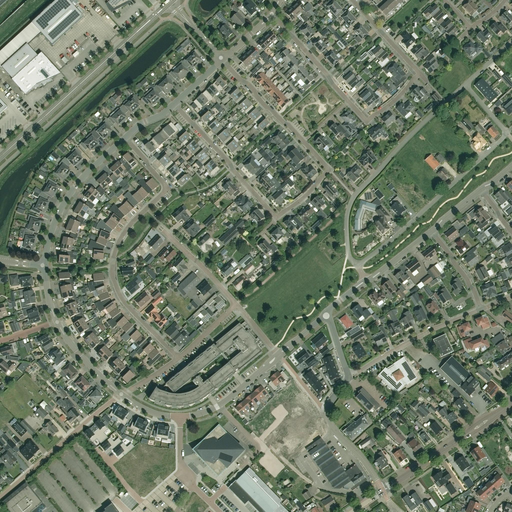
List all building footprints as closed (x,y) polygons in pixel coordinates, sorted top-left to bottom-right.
[(50,7),(10,43),(0,52),(0,67),(25,95),(30,90),(43,85),(44,86),(47,83),(59,72),(51,63),(42,53),(38,56),(27,44),(40,32),(51,44),(82,16),(67,0),(54,0),(49,5),(50,7)] [(107,3),(114,10),(129,2),(128,0),(106,0),(108,2),(107,3)] [(251,16),(256,12),(252,7),(254,5),(249,0),(248,0),(244,4),(247,7),(245,9),(251,16)] [(394,0),(389,0),(388,2),(394,8),(396,6),(398,8),(400,6),(394,0)] [(306,5),(304,7),(299,1),(294,6),(301,13),(303,11),(306,14),(308,12),(310,13),(312,11),(310,10),(306,5)] [(330,13),(338,5),(335,2),(334,1),(329,6),(326,2),(322,6),(327,12),(327,11),(329,14),(330,13)] [(467,12),(474,5),(470,1),(463,7),(467,12)] [(484,3),(490,10),(493,7),(486,1),(484,3)] [(394,8),(388,2),(384,5),(392,14),(393,12),(392,11),(394,8)] [(231,8),(237,13),(240,11),(234,5),(231,8)] [(341,8),(338,5),(330,13),(332,16),(331,17),(332,18),(331,19),(334,22),(337,19),(339,16),(340,16),(342,15),(339,12),(342,10),(341,9),(341,8)] [(392,14),(384,5),(379,9),(385,16),(388,14),(390,16),(392,14)] [(474,5),(467,12),(471,16),(476,12),(478,14),(482,11),(480,8),(478,9),(474,5)] [(294,6),(290,10),(296,17),(301,13),(294,6)] [(432,18),(440,11),(438,9),(438,8),(437,6),(435,7),(435,6),(432,9),(430,7),(423,13),(427,17),(429,15),(432,18)] [(296,17),(290,10),(285,14),(292,21),(296,17)] [(440,11),(432,18),(435,21),(433,22),(433,24),(436,28),(444,21),(441,19),(444,16),(440,11)] [(113,17),(111,18),(106,12),(104,14),(114,27),(118,24),(113,17)] [(509,25),(511,21),(511,16),(510,15),(510,16),(506,12),(500,17),(504,21),(505,21),(509,25)] [(342,19),(340,16),(339,16),(337,19),(341,23),(343,20),(346,23),(353,16),(350,13),(349,14),(348,13),(342,19)] [(231,20),(239,28),(245,22),(238,14),(231,20)] [(224,36),(225,36),(227,38),(233,33),(228,28),(231,26),(222,15),(219,18),(223,23),(217,28),(222,33),(222,34),(222,35),(223,36),(224,36)] [(353,16),(346,23),(349,27),(347,29),(349,32),(354,28),(352,26),(356,21),(355,20),(356,20),(353,16)] [(303,25),(305,27),(301,31),(302,32),(301,33),(304,36),(311,30),(309,27),(312,25),(308,21),(306,23),(303,25)] [(446,33),(453,26),(449,21),(446,24),(444,22),(436,28),(440,32),(443,29),(446,32),(446,33)] [(502,24),(499,26),(495,23),(490,28),(497,35),(501,31),(503,34),(507,30),(502,24)] [(354,28),(349,32),(353,36),(355,34),(358,36),(365,30),(362,26),(361,27),(360,26),(355,30),(354,28)] [(453,26),(446,33),(450,38),(447,41),(449,43),(455,38),(453,36),(457,32),(453,27),(453,26)] [(311,30),(304,36),(307,40),(308,39),(309,40),(314,36),(316,38),(320,34),(318,32),(315,34),(311,30)] [(368,33),(365,30),(358,36),(362,41),(359,43),(361,45),(366,41),(364,39),(368,35),(367,34),(368,33)] [(483,34),(481,32),(476,36),(483,44),(488,39),(492,35),(487,30),(483,34)] [(270,32),(266,36),(272,43),(277,39),(270,32)] [(410,36),(406,32),(401,36),(405,40),(402,43),(407,48),(415,41),(410,36)] [(320,34),(316,38),(318,40),(313,45),(314,46),(313,46),(316,50),(324,43),(320,39),(322,37),(320,34)] [(272,43),(266,36),(261,40),(268,47),(272,43)] [(268,47),(261,40),(257,44),(264,51),(268,47)] [(464,47),(464,50),(470,56),(470,55),(473,58),(476,54),(477,55),(483,49),(477,43),(475,46),(474,46),(470,42),(464,47)] [(324,43),(316,50),(319,53),(320,52),(321,54),(326,49),(328,52),(332,47),(328,43),(326,46),(324,43)] [(426,50),(424,51),(419,46),(412,52),(412,53),(416,57),(418,55),(420,57),(420,58),(422,60),(427,56),(430,54),(426,50)] [(332,47),(328,52),(330,54),(325,58),(326,59),(325,60),(328,63),(336,56),(333,54),(336,51),(332,47)] [(377,58),(384,52),(383,52),(379,47),(375,51),(372,48),(367,53),(371,58),(374,55),(376,59),(377,58)] [(253,48),(248,52),(255,59),(259,55),(253,48)] [(191,57),(198,65),(200,63),(200,62),(201,61),(199,58),(201,56),(195,49),(191,53),(191,57)] [(278,53),(276,56),(274,57),(276,59),(278,61),(281,58),(283,61),(291,53),(290,51),(289,52),(286,50),(283,53),(281,51),(278,53)] [(484,50),(483,52),(485,55),(489,59),(491,57),(484,50)] [(255,59),(248,52),(244,56),(250,63),(255,59)] [(388,57),(384,52),(377,58),(380,61),(378,63),(382,68),(387,63),(384,60),(388,57)] [(291,53),(283,61),(285,63),(282,66),(284,68),(287,65),(294,58),(292,56),(293,55),(291,53)] [(266,58),(262,54),(260,56),(266,63),(268,62),(266,59),(266,58)] [(424,67),(430,74),(438,66),(435,62),(436,60),(432,55),(427,60),(429,63),(424,67)] [(250,63),(244,56),(239,60),(242,63),(239,66),(244,71),(247,69),(246,67),(250,63)] [(336,56),(328,63),(331,66),(332,66),(333,67),(338,63),(340,65),(344,61),(341,57),(338,59),(336,56)] [(186,58),(182,62),(188,68),(190,66),(193,69),(194,67),(196,67),(198,65),(191,57),(188,60),(186,58)] [(291,69),(299,62),(298,60),(297,61),(294,58),(287,65),(284,68),(286,70),(289,67),(291,69)] [(182,66),(177,69),(185,77),(187,76),(187,74),(188,73),(186,70),(188,68),(182,62),(182,61),(179,63),(182,66)] [(291,69),(284,76),(285,78),(293,71),(295,73),(303,66),(299,62),(291,69)] [(393,76),(401,69),(399,67),(399,68),(395,64),(390,69),(387,66),(383,70),(387,75),(389,72),(393,76)] [(305,68),(303,66),(295,73),(297,76),(294,79),(295,81),(300,76),(303,74),(306,71),(304,68),(305,68)] [(345,71),(346,73),(348,75),(343,80),(348,85),(355,78),(351,73),(354,71),(350,66),(345,71)] [(261,68),(260,70),(256,74),(258,76),(255,79),(257,81),(259,83),(270,74),(273,71),(274,70),(272,67),(268,71),(269,71),(266,74),(265,75),(263,73),(264,71),(262,69),(261,68)] [(185,77),(177,69),(175,72),(173,70),(169,74),(175,80),(177,78),(180,81),(181,79),(183,79),(185,77)] [(401,69),(393,76),(396,80),(394,82),(395,84),(394,85),(396,88),(403,82),(400,79),(405,75),(402,71),(401,69)] [(303,82),(311,74),(309,73),(308,74),(306,71),(303,74),(300,76),(295,81),(297,83),(300,80),(303,82)] [(270,74),(259,83),(261,86),(261,85),(263,87),(270,81),(267,78),(269,77),(271,75),(270,74)] [(311,74),(303,82),(305,84),(302,87),(305,91),(310,87),(309,85),(314,80),(312,77),(312,76),(311,74)] [(167,79),(163,83),(170,91),(172,89),(172,87),(173,86),(171,83),(173,81),(168,75),(165,77),(167,79)] [(215,82),(213,84),(220,91),(222,90),(223,89),(224,90),(227,87),(226,86),(220,78),(215,82)] [(270,81),(263,87),(267,92),(266,92),(274,85),(277,82),(280,80),(279,78),(276,80),(273,82),(274,83),(273,84),(270,81)] [(359,83),(355,78),(348,85),(352,89),(356,86),(358,89),(365,83),(362,80),(359,83)] [(482,79),(475,86),(483,94),(490,88),(482,79)] [(159,83),(154,87),(160,93),(162,91),(165,94),(166,93),(168,93),(170,91),(163,83),(160,85),(159,83)] [(216,96),(220,91),(213,84),(209,88),(216,96)] [(277,88),(274,85),(266,92),(270,96),(281,86),(280,85),(277,86),(278,87),(277,88)] [(281,86),(270,96),(271,96),(274,100),(282,94),(279,91),(280,90),(281,90),(283,88),(281,86)] [(362,91),(365,93),(360,98),(364,102),(371,96),(369,93),(371,91),(367,86),(362,91)] [(151,89),(147,93),(157,103),(159,101),(159,99),(160,98),(158,95),(160,93),(154,87),(152,89),(151,89)] [(216,96),(209,88),(203,93),(210,101),(216,96)] [(236,88),(228,95),(233,99),(240,92),(236,88)] [(418,88),(412,93),(415,97),(414,98),(414,99),(414,100),(414,101),(415,102),(416,102),(417,102),(418,101),(419,101),(424,97),(426,99),(430,96),(425,91),(422,93),(418,88)] [(490,88),(483,94),(485,97),(487,100),(490,103),(497,96),(490,88)] [(290,93),(278,104),(280,107),(280,106),(282,109),(285,106),(287,108),(292,103),(290,101),(289,102),(287,99),(288,98),(288,99),(291,96),(295,92),(293,90),(290,93)] [(245,98),(240,92),(233,99),(238,105),(245,98)] [(284,96),(282,94),(274,100),(276,102),(278,104),(290,93),(289,92),(287,93),(285,95),(284,96)] [(144,97),(141,99),(147,105),(149,103),(152,106),(153,105),(155,105),(157,103),(147,93),(144,96),(144,97)] [(210,101),(203,93),(199,97),(206,105),(210,101)] [(374,93),(371,96),(364,102),(368,107),(373,103),(376,105),(381,101),(377,96),(374,93)] [(129,103),(136,111),(139,109),(139,107),(140,106),(137,103),(140,101),(134,95),(130,99),(132,100),(129,103)] [(437,104),(439,102),(433,95),(431,98),(437,104)] [(206,105),(199,97),(193,102),(200,110),(206,105)] [(249,102),(245,98),(238,105),(242,109),(249,102)] [(501,106),(503,108),(508,115),(511,111),(511,99),(506,105),(504,104),(501,106)] [(123,104),(123,105),(121,107),(126,113),(129,111),(131,114),(133,113),(134,113),(136,111),(129,103),(127,100),(123,104)] [(249,102),(242,109),(247,115),(254,108),(249,102)] [(402,104),(396,109),(404,117),(410,112),(409,111),(413,107),(409,102),(404,106),(402,104)] [(120,111),(116,115),(123,123),(125,121),(126,119),(127,118),(124,115),(126,113),(121,107),(119,109),(120,111)] [(258,112),(254,108),(247,115),(251,119),(258,112)] [(116,115),(114,112),(110,116),(110,117),(108,119),(113,125),(116,123),(118,126),(119,125),(121,125),(123,123),(116,115)] [(209,113),(201,120),(207,126),(215,119),(212,117),(214,115),(210,112),(209,113)] [(263,118),(258,112),(251,119),(256,125),(263,118)] [(356,131),(354,129),(350,125),(355,121),(347,112),(342,118),(347,123),(344,126),(352,135),(356,131)] [(395,119),(390,113),(382,120),(387,126),(395,119)] [(269,124),(263,118),(256,125),(258,127),(257,129),(260,132),(269,124)] [(404,123),(399,118),(396,121),(401,126),(404,123)] [(474,127),(466,118),(461,123),(469,132),(474,127)] [(219,123),(215,119),(207,126),(211,130),(219,123)] [(101,128),(108,136),(111,134),(111,133),(112,132),(109,129),(112,127),(105,120),(103,122),(105,124),(101,128)] [(171,122),(165,128),(172,135),(173,136),(178,131),(175,126),(171,122)] [(224,129),(219,123),(211,130),(216,136),(224,129)] [(484,129),(487,132),(493,139),(498,134),(493,128),(494,127),(491,123),(484,129)] [(474,128),(481,135),(485,131),(479,124),(474,128)] [(334,125),(329,129),(336,137),(339,134),(341,137),(344,135),(346,133),(342,128),(340,131),(334,125)] [(388,136),(385,132),(379,125),(376,128),(375,130),(373,128),(368,133),(371,136),(370,137),(374,141),(378,137),(379,138),(381,136),(385,139),(388,136)] [(108,136),(101,128),(98,131),(96,128),(92,132),(98,139),(101,137),(103,139),(105,138),(106,138),(108,136)] [(161,132),(168,139),(172,135),(165,128),(161,132)] [(228,133),(224,129),(216,136),(220,140),(228,133)] [(98,139),(92,132),(88,136),(90,138),(88,140),(95,148),(97,146),(98,145),(99,144),(96,141),(98,139)] [(161,132),(155,137),(162,144),(168,139),(161,132)] [(277,145),(285,138),(283,135),(283,136),(280,132),(272,139),(277,145)] [(185,146),(192,139),(187,133),(179,140),(178,141),(181,145),(182,144),(185,146)] [(233,139),(228,133),(220,140),(225,146),(233,139)] [(478,147),(479,146),(481,148),(486,143),(477,133),(476,135),(477,136),(473,139),(476,142),(472,145),(476,149),(478,147)] [(162,144),(155,137),(151,141),(158,148),(162,144)] [(262,149),(264,147),(272,140),(269,137),(262,144),(260,146),(262,149)] [(329,148),(334,144),(327,137),(325,139),(325,138),(323,138),(321,137),(315,142),(317,144),(317,145),(321,149),(321,148),(323,150),(327,146),(329,148)] [(287,140),(285,138),(277,145),(282,150),(290,144),(287,140)] [(192,139),(185,146),(189,151),(196,144),(192,139)] [(237,143),(233,139),(225,146),(229,150),(237,143)] [(95,148),(88,140),(86,142),(84,141),(80,145),(85,151),(88,149),(90,152),(91,150),(93,150),(95,148)] [(145,147),(153,155),(156,152),(155,151),(158,148),(151,141),(145,147)] [(242,149),(237,143),(229,150),(235,156),(242,149)] [(189,151),(194,156),(201,149),(196,144),(189,151)] [(72,156),(79,164),(81,162),(81,160),(83,159),(80,156),(82,154),(76,147),(71,151),(74,154),(72,156)] [(198,161),(205,154),(201,149),(194,156),(198,161)] [(292,161),(299,154),(295,149),(290,154),(287,152),(283,156),(287,161),(290,159),(292,161)] [(278,159),(284,153),(281,150),(275,156),(276,157),(278,159)] [(363,157),(358,161),(364,167),(368,163),(370,165),(376,159),(371,154),(372,154),(372,153),(370,152),(369,151),(369,152),(368,151),(363,157)] [(137,164),(134,161),(130,157),(131,156),(128,152),(124,156),(124,157),(123,158),(127,163),(125,165),(130,170),(137,164)] [(169,158),(165,153),(157,160),(161,165),(169,158)] [(211,159),(205,154),(198,161),(203,166),(211,159)] [(299,154),(292,161),(294,163),(292,166),(296,171),(301,167),(299,164),(304,159),(299,154)] [(436,158),(441,164),(445,160),(440,154),(439,154),(435,157),(436,158)] [(249,162),(244,166),(248,171),(256,165),(258,162),(256,159),(252,155),(247,159),(249,162)] [(425,161),(434,171),(440,165),(431,155),(425,161)] [(79,164),(72,156),(67,160),(65,158),(63,160),(69,166),(71,164),(74,167),(75,166),(77,166),(79,164)] [(161,165),(166,171),(174,164),(169,158),(161,165)] [(207,170),(215,164),(211,159),(203,166),(207,171),(207,170)] [(69,166),(63,160),(58,165),(61,167),(59,170),(68,176),(70,174),(70,172),(71,171),(68,169),(69,166)] [(130,170),(125,165),(123,167),(118,162),(118,163),(117,162),(113,165),(121,173),(123,171),(126,174),(130,170)] [(256,165),(248,171),(253,176),(258,171),(260,174),(265,169),(261,165),(258,162),(256,165)] [(166,171),(171,175),(178,168),(174,164),(166,171)] [(212,176),(220,169),(215,164),(207,170),(207,171),(212,176)] [(121,173),(113,165),(110,168),(111,169),(110,170),(114,175),(112,177),(116,181),(120,178),(119,176),(121,173)] [(309,180),(317,173),(311,167),(308,169),(305,165),(300,170),(303,173),(303,174),(309,180)] [(358,174),(362,171),(357,166),(353,170),(352,170),(347,175),(354,182),(359,178),(357,175),(358,174)] [(183,174),(178,168),(171,175),(176,180),(183,174)] [(444,168),(437,174),(444,182),(451,176),(444,168)] [(68,176),(59,170),(58,172),(56,170),(52,175),(58,180),(60,178),(63,180),(64,179),(66,179),(68,176)] [(263,187),(274,178),(271,180),(267,176),(268,175),(265,172),(259,177),(262,180),(259,183),(263,187)] [(140,173),(136,177),(140,181),(150,193),(152,191),(153,191),(158,186),(155,182),(154,183),(151,180),(147,184),(142,179),(144,178),(140,173)] [(116,181),(112,177),(110,179),(105,174),(104,175),(104,174),(100,177),(108,186),(112,182),(115,185),(117,182),(116,181)] [(185,176),(183,174),(176,180),(181,187),(189,180),(188,180),(190,178),(187,175),(185,176)] [(108,186),(100,177),(97,180),(98,181),(97,182),(101,187),(99,189),(104,194),(108,190),(106,188),(108,186)] [(274,178),(263,187),(268,192),(271,189),(273,192),(279,187),(281,186),(274,178)] [(47,188),(56,194),(57,191),(57,190),(58,188),(55,186),(56,183),(48,179),(46,183),(48,185),(47,188)] [(119,185),(123,188),(129,183),(125,179),(119,185)] [(227,192),(234,185),(230,181),(228,179),(222,184),(224,186),(223,188),(227,192)] [(278,193),(273,198),(278,204),(286,197),(281,191),(282,190),(288,184),(291,188),(294,184),(289,179),(285,182),(279,188),(275,191),(278,193)] [(150,193),(140,181),(137,184),(141,189),(137,193),(144,199),(148,195),(150,193)] [(337,194),(336,193),(337,192),(334,189),(334,190),(329,184),(324,189),(328,194),(328,195),(325,197),(331,203),(334,200),(331,197),(333,195),(334,197),(335,197),(337,196),(337,194)] [(238,190),(234,185),(227,192),(231,197),(233,195),(235,198),(240,193),(238,190)] [(42,192),(40,195),(47,199),(48,196),(52,198),(53,197),(54,196),(56,194),(47,188),(43,193),(42,192)] [(104,194),(99,189),(96,192),(92,188),(91,189),(90,188),(87,191),(96,199),(98,196),(101,199),(105,195),(104,194)] [(382,195),(378,190),(374,193),(378,198),(382,195)] [(511,197),(509,195),(507,197),(501,190),(495,196),(499,201),(502,204),(507,200),(511,206),(511,197)] [(96,199),(87,191),(84,195),(85,196),(84,197),(89,201),(87,203),(93,208),(95,205),(92,203),(96,199)] [(38,204),(48,209),(49,206),(48,204),(49,203),(46,201),(47,199),(40,195),(34,192),(32,196),(38,199),(38,200),(39,201),(38,204)] [(144,199),(137,193),(133,197),(128,192),(126,194),(136,205),(138,203),(139,204),(144,199)] [(136,205),(126,194),(123,197),(128,201),(123,205),(130,212),(134,208),(134,207),(136,205)] [(319,210),(325,204),(318,197),(312,202),(319,210)] [(397,197),(390,203),(394,208),(392,210),(395,213),(398,216),(405,211),(399,204),(402,202),(397,197)] [(244,213),(252,205),(246,199),(244,201),(241,198),(235,203),(238,206),(244,213)] [(377,211),(381,208),(382,207),(379,206),(376,205),(371,204),(361,200),(358,208),(355,218),(354,231),(359,231),(360,220),(364,207),(374,210),(377,211)] [(78,203),(76,207),(86,213),(88,208),(92,210),(93,208),(87,203),(85,206),(80,203),(79,204),(78,203)] [(48,209),(38,204),(36,207),(33,205),(31,211),(39,215),(41,212),(44,213),(45,212),(46,211),(48,209)] [(112,207),(111,208),(122,218),(125,216),(125,217),(130,212),(123,205),(119,209),(115,205),(112,207)] [(86,213),(76,207),(74,211),(75,212),(74,213),(79,216),(78,219),(83,222),(85,219),(83,218),(86,213)] [(310,221),(307,218),(313,213),(308,207),(305,210),(304,209),(298,215),(304,221),(306,224),(310,221)] [(122,218),(111,208),(109,211),(113,215),(110,220),(117,226),(121,221),(121,220),(122,218)] [(181,208),(172,216),(178,222),(181,219),(183,219),(185,222),(189,218),(186,214),(187,214),(181,208)] [(381,208),(376,212),(380,216),(379,220),(378,219),(376,220),(376,221),(375,222),(375,223),(375,224),(376,225),(375,225),(382,234),(389,229),(386,225),(386,219),(389,217),(381,208)] [(477,219),(486,213),(482,208),(476,212),(474,209),(468,214),(472,219),(475,217),(477,219)] [(258,223),(264,218),(260,213),(260,212),(257,210),(249,217),(253,220),(254,220),(255,220),(258,223)] [(324,222),(327,219),(326,217),(320,211),(316,214),(320,218),(321,219),(324,222)] [(486,213),(477,219),(480,222),(476,225),(480,230),(486,225),(484,222),(490,218),(486,213)] [(29,225),(40,228),(41,225),(40,224),(40,222),(37,221),(38,218),(29,215),(27,221),(30,222),(29,225)] [(212,216),(203,224),(207,228),(216,220),(215,219),(216,218),(214,215),(212,216)] [(298,230),(303,226),(295,218),(292,220),(290,218),(284,223),(292,231),(296,228),(298,230)] [(69,221),(67,225),(78,229),(79,226),(81,227),(82,225),(83,222),(78,219),(76,222),(71,220),(70,221),(69,221)] [(117,226),(110,220),(106,224),(101,220),(98,225),(111,232),(112,230),(113,231),(117,226)] [(234,226),(238,230),(245,224),(243,222),(241,220),(234,226)] [(195,229),(197,227),(192,221),(183,229),(189,235),(190,234),(192,237),(197,233),(195,229)] [(25,229),(22,228),(20,232),(23,233),(32,235),(33,232),(37,233),(37,232),(39,231),(40,228),(29,225),(28,230),(25,229)] [(78,229),(67,225),(65,229),(67,229),(66,231),(72,233),(71,236),(77,238),(78,235),(75,234),(78,229)] [(111,232),(98,225),(96,229),(101,232),(99,237),(108,241),(110,235),(111,232)] [(234,226),(219,240),(225,246),(240,233),(238,230),(234,226)] [(460,233),(458,234),(453,228),(445,235),(450,242),(459,235),(461,238),(469,231),(466,227),(460,232),(460,233)] [(493,238),(501,232),(500,232),(496,227),(491,231),(489,228),(484,232),(487,237),(490,235),(493,238)] [(277,242),(284,236),(278,229),(271,235),(277,242)] [(505,237),(501,232),(493,238),(496,241),(493,243),(497,247),(502,243),(500,240),(505,237)] [(32,235),(23,233),(22,239),(25,240),(25,242),(35,245),(36,242),(35,240),(35,239),(32,238),(32,235)] [(198,244),(203,250),(205,248),(207,250),(211,247),(209,245),(211,243),(209,240),(211,238),(208,235),(206,237),(198,244)] [(62,239),(61,243),(72,246),(74,240),(76,241),(77,238),(71,236),(70,239),(64,238),(63,239),(62,239)] [(108,241),(99,237),(97,243),(91,240),(89,245),(104,249),(105,247),(108,241)] [(163,242),(157,237),(149,245),(155,251),(163,242)] [(456,249),(461,255),(469,248),(464,243),(460,239),(455,243),(458,246),(458,245),(459,247),(456,249)] [(273,253),(278,249),(273,244),(270,247),(265,241),(259,246),(266,254),(271,250),(273,253)] [(35,245),(25,242),(21,242),(20,246),(20,247),(20,250),(29,252),(29,249),(33,250),(33,248),(35,247),(35,245)] [(297,244),(296,242),(289,248),(293,251),(299,245),(298,245),(297,244)] [(72,246),(61,243),(60,248),(61,248),(61,249),(67,251),(67,254),(73,255),(73,252),(71,251),(72,246)] [(104,249),(89,245),(88,251),(94,252),(94,258),(98,258),(98,259),(103,260),(104,252),(103,252),(104,249)] [(478,245),(474,248),(468,253),(470,256),(465,260),(468,264),(470,267),(478,261),(474,256),(477,253),(475,250),(477,249),(479,247),(478,245)] [(507,257),(511,253),(511,246),(506,250),(505,247),(498,251),(501,256),(504,254),(507,257)] [(422,255),(427,261),(436,254),(431,247),(422,255)] [(176,254),(170,249),(168,251),(167,251),(166,252),(164,250),(158,256),(163,260),(164,259),(168,262),(176,254)] [(73,255),(67,254),(66,257),(60,257),(60,259),(58,259),(58,264),(63,264),(63,263),(69,264),(70,260),(73,261),(74,255),(73,255)] [(149,265),(155,259),(150,255),(144,261),(149,265)] [(252,259),(248,255),(239,264),(243,268),(252,259)] [(185,263),(180,258),(173,266),(178,271),(179,270),(183,274),(188,269),(185,266),(184,267),(183,266),(185,263)] [(128,269),(122,269),(123,276),(134,276),(133,269),(132,265),(135,264),(134,260),(126,263),(128,267),(128,269)] [(233,260),(229,264),(221,271),(227,277),(238,267),(233,260)] [(411,264),(406,267),(409,271),(411,274),(412,274),(413,275),(414,277),(416,275),(418,273),(416,270),(418,268),(421,266),(418,263),(416,260),(411,264)] [(255,268),(250,263),(243,271),(247,275),(255,268)] [(432,268),(427,271),(430,275),(433,279),(435,277),(436,278),(438,276),(441,274),(444,272),(440,268),(437,264),(432,268)] [(484,267),(476,271),(481,281),(489,276),(493,274),(491,270),(487,272),(484,267)] [(401,285),(407,280),(401,272),(394,277),(401,285)] [(66,280),(66,283),(73,282),(72,279),(70,279),(69,273),(63,274),(63,273),(58,273),(58,278),(59,278),(60,280),(66,280)] [(193,273),(178,286),(187,295),(201,282),(193,273)] [(88,288),(103,284),(103,281),(104,281),(103,274),(98,274),(98,275),(93,276),(94,282),(88,283),(88,288)] [(11,285),(21,283),(22,287),(33,286),(32,284),(33,284),(33,282),(32,281),(32,278),(21,279),(21,280),(18,280),(17,276),(10,277),(11,285)] [(242,276),(233,284),(238,290),(245,283),(247,281),(242,276)] [(421,282),(424,286),(432,281),(428,276),(421,282)] [(140,283),(135,278),(127,285),(130,287),(127,290),(132,296),(140,289),(137,286),(140,283)] [(452,286),(455,290),(453,292),(456,296),(463,291),(460,286),(462,284),(458,278),(452,282),(454,284),(452,286)] [(205,281),(196,289),(201,294),(198,296),(203,302),(211,295),(208,292),(212,288),(205,281)] [(382,287),(388,294),(386,295),(389,300),(393,297),(391,294),(396,290),(389,281),(382,287)] [(74,282),(73,282),(66,283),(67,286),(61,288),(61,289),(60,289),(61,294),(72,291),(74,291),(73,285),(74,285),(74,282)] [(492,283),(481,287),(484,294),(488,293),(488,294),(489,298),(496,295),(492,283)] [(104,287),(103,284),(88,288),(90,293),(96,290),(99,296),(107,292),(105,287),(104,287)] [(449,300),(451,298),(445,288),(440,291),(441,294),(438,297),(443,304),(449,300)] [(25,299),(35,297),(35,294),(34,294),(33,291),(27,293),(26,289),(19,291),(20,297),(24,296),(25,299)] [(402,293),(400,290),(396,293),(402,300),(403,299),(405,301),(407,299),(403,293),(402,293)] [(72,291),(61,294),(62,298),(63,298),(64,299),(70,298),(71,301),(77,299),(76,296),(75,293),(73,294),(72,291)] [(161,295),(158,291),(152,297),(155,300),(161,295)] [(107,292),(99,296),(101,301),(95,304),(97,309),(110,301),(109,298),(110,298),(107,292)] [(375,292),(369,297),(375,305),(377,304),(379,306),(383,303),(381,300),(386,297),(382,292),(378,295),(375,292)] [(145,293),(135,301),(141,307),(150,299),(145,293)] [(421,301),(416,293),(411,296),(416,304),(421,301)] [(217,304),(214,307),(218,311),(225,305),(215,294),(206,303),(209,306),(214,301),(217,304)] [(437,301),(432,295),(429,297),(432,302),(427,306),(433,314),(439,310),(437,306),(440,305),(437,300),(437,301)] [(154,306),(162,299),(159,296),(152,303),(154,306)] [(35,297),(25,299),(26,302),(21,303),(22,309),(29,307),(29,305),(36,303),(35,301),(36,301),(35,297)] [(77,299),(71,301),(72,304),(66,307),(66,308),(65,308),(67,312),(77,308),(76,305),(78,304),(77,299)] [(110,301),(97,309),(100,313),(105,309),(109,314),(116,308),(112,303),(112,304),(110,301)] [(359,305),(352,311),(355,315),(360,322),(365,318),(365,319),(371,315),(367,310),(364,312),(359,305)] [(154,319),(158,315),(156,313),(157,312),(152,307),(146,313),(151,318),(152,317),(154,319)] [(201,320),(205,324),(211,317),(202,307),(187,321),(189,323),(192,320),(193,321),(195,318),(196,318),(200,314),(204,317),(201,320)] [(36,316),(39,315),(37,309),(31,311),(30,308),(23,310),(25,317),(29,315),(30,318),(29,318),(32,317),(36,316)] [(79,311),(77,308),(67,312),(69,317),(70,316),(70,317),(76,315),(78,318),(83,315),(85,315),(83,312),(82,309),(79,311)] [(116,308),(109,314),(112,319),(107,322),(110,327),(121,316),(119,314),(120,313),(116,308)] [(426,318),(422,309),(414,313),(419,322),(426,318)] [(398,320),(392,310),(388,313),(393,323),(398,320)] [(403,314),(405,318),(401,320),(406,328),(404,329),(404,330),(412,325),(410,321),(413,320),(409,311),(403,314)] [(511,322),(511,315),(506,311),(502,315),(511,324),(511,322)] [(32,317),(29,318),(30,321),(26,323),(27,325),(31,324),(37,322),(37,323),(39,322),(40,321),(40,320),(41,319),(40,317),(39,317),(38,315),(39,315),(36,316),(32,317)] [(83,315),(78,318),(79,321),(74,324),(75,325),(74,326),(76,330),(86,324),(84,321),(86,320),(85,318),(83,315)] [(160,328),(164,324),(167,322),(162,316),(161,317),(158,315),(154,319),(156,322),(155,323),(160,328)] [(346,315),(340,320),(347,329),(353,324),(346,315)] [(121,316),(110,327),(113,329),(117,325),(122,329),(128,322),(124,318),(123,318),(121,316)] [(482,317),(475,320),(478,327),(481,325),(483,329),(490,326),(487,318),(483,320),(482,317)] [(128,322),(122,329),(126,333),(121,338),(123,340),(134,329),(132,327),(133,327),(128,322)] [(172,340),(179,333),(177,331),(180,328),(175,323),(165,333),(168,335),(172,340)] [(394,323),(387,327),(392,336),(399,332),(394,323)] [(467,331),(471,330),(468,323),(462,326),(462,328),(459,330),(462,337),(469,335),(467,331)] [(86,324),(76,330),(79,334),(80,333),(80,334),(86,331),(88,334),(93,330),(91,327),(89,325),(87,326),(86,324)] [(168,397),(169,396),(158,392),(158,393),(156,393),(155,392),(157,388),(149,400),(155,403),(155,401),(160,402),(160,404),(161,403),(166,404),(165,406),(172,407),(172,405),(177,406),(177,408),(184,407),(183,405),(188,404),(189,406),(195,404),(194,402),(199,400),(200,402),(205,399),(204,397),(206,396),(207,397),(211,394),(209,393),(213,389),(215,391),(218,388),(217,386),(220,384),(221,385),(222,385),(221,383),(224,381),(225,382),(229,379),(227,378),(231,374),(233,376),(237,373),(235,371),(237,370),(238,371),(262,352),(255,343),(257,342),(248,331),(246,332),(239,324),(216,343),(217,345),(215,346),(214,345),(184,370),(185,371),(184,372),(182,371),(166,384),(172,392),(176,389),(177,389),(185,382),(191,377),(194,381),(193,382),(196,386),(198,385),(201,389),(198,392),(197,392),(195,393),(190,395),(190,396),(189,396),(187,397),(187,396),(181,397),(181,398),(180,398),(178,398),(178,397),(172,397),(171,397),(168,397)] [(345,334),(348,338),(361,330),(358,326),(345,334)] [(94,329),(93,330),(88,334),(90,336),(85,340),(86,341),(85,342),(88,346),(96,338),(94,336),(97,333),(95,331),(94,329)] [(137,332),(134,329),(123,340),(126,343),(131,338),(135,342),(141,336),(137,331),(137,332)] [(450,332),(452,341),(460,339),(457,330),(450,332)] [(353,343),(364,336),(361,331),(350,338),(353,343)] [(181,335),(179,333),(172,340),(177,345),(177,344),(179,347),(188,338),(189,337),(184,333),(181,335)] [(313,344),(311,346),(314,350),(316,348),(317,349),(327,340),(324,337),(325,337),(323,334),(322,335),(321,334),(312,342),(313,344)] [(41,346),(51,340),(50,340),(49,339),(50,338),(49,336),(48,336),(47,335),(44,337),(43,336),(40,338),(39,337),(34,340),(36,343),(37,343),(39,342),(41,346)] [(377,346),(387,341),(383,335),(374,340),(377,346)] [(433,340),(441,357),(453,352),(445,335),(433,340)] [(141,336),(135,342),(139,346),(134,351),(137,354),(148,343),(145,341),(146,340),(141,336)] [(100,342),(96,338),(88,346),(91,349),(92,348),(93,349),(97,345),(100,347),(104,343),(102,341),(100,342)] [(475,341),(478,348),(480,347),(482,350),(489,347),(487,340),(483,342),(482,338),(475,341)] [(478,348),(475,341),(472,342),(471,339),(464,341),(467,349),(471,348),(471,350),(478,348)] [(51,340),(41,346),(42,346),(44,348),(42,349),(45,354),(50,351),(49,349),(54,346),(54,344),(54,343),(53,341),(52,341),(51,340)] [(503,342),(500,344),(498,346),(496,347),(502,356),(504,358),(509,365),(511,362),(511,352),(509,348),(504,341),(503,342)] [(104,343),(100,347),(102,349),(97,354),(98,355),(97,356),(101,359),(109,351),(104,347),(106,345),(104,343)] [(148,343),(137,354),(139,356),(144,351),(148,356),(155,349),(150,345),(148,343)] [(360,343),(352,348),(359,360),(367,355),(360,343)] [(4,349),(1,350),(3,357),(12,354),(14,353),(12,347),(10,347),(9,348),(8,347),(4,348),(4,349)] [(326,347),(320,352),(323,356),(329,351),(326,347)] [(148,361),(149,363),(147,364),(150,367),(161,356),(158,354),(159,354),(155,349),(148,356),(150,358),(148,361)] [(53,362),(61,355),(61,354),(61,353),(62,353),(60,351),(59,351),(58,351),(52,355),(50,353),(45,357),(49,361),(51,359),(53,362)] [(113,355),(109,351),(101,359),(104,362),(105,361),(106,362),(110,358),(112,360),(118,355),(115,352),(113,355)] [(300,364),(309,357),(304,351),(295,358),(300,364)] [(61,355),(53,362),(55,364),(53,366),(56,371),(57,371),(62,367),(60,364),(65,360),(65,359),(65,358),(65,357),(64,356),(63,355),(63,356),(62,355),(61,355)] [(118,355),(112,360),(114,362),(110,366),(111,367),(110,368),(113,371),(121,363),(119,361),(122,359),(118,355)] [(332,356),(323,359),(324,363),(325,363),(326,366),(325,366),(335,363),(332,356)] [(309,361),(305,364),(308,368),(317,361),(313,357),(309,361)] [(385,368),(377,376),(382,380),(382,381),(385,384),(385,383),(388,385),(387,386),(390,389),(391,388),(392,389),(391,390),(394,393),(395,392),(397,394),(404,386),(403,384),(405,383),(407,386),(418,379),(414,373),(415,373),(412,370),(409,366),(410,366),(408,362),(407,362),(404,357),(393,364),(394,366),(387,370),(385,368)] [(461,388),(469,397),(475,391),(474,390),(464,380),(470,375),(451,357),(440,368),(458,386),(459,386),(461,388)] [(504,358),(496,364),(500,370),(508,365),(509,365),(504,358)] [(11,372),(15,367),(10,363),(8,366),(3,362),(0,365),(0,368),(6,374),(9,370),(11,372)] [(22,363),(17,369),(22,372),(29,364),(22,363)] [(125,368),(121,363),(113,371),(117,375),(117,374),(118,375),(123,370),(125,372),(129,368),(127,366),(125,368)] [(335,363),(325,366),(326,368),(326,370),(328,369),(329,373),(327,373),(328,373),(332,371),(337,370),(335,363)] [(62,367),(57,371),(59,374),(60,373),(61,374),(64,375),(65,374),(66,375),(74,368),(73,366),(71,365),(70,364),(64,369),(62,367)] [(132,366),(129,368),(125,372),(127,375),(123,379),(124,380),(123,381),(127,385),(131,381),(130,380),(134,376),(132,374),(133,373),(133,367),(132,366)] [(67,380),(68,382),(66,384),(68,387),(71,385),(75,380),(73,377),(78,373),(76,371),(75,369),(74,368),(66,375),(68,377),(67,378),(67,380)] [(314,369),(306,375),(311,381),(319,375),(318,375),(315,373),(316,372),(314,369)] [(332,371),(328,373),(328,375),(329,377),(330,376),(331,378),(331,380),(336,378),(340,377),(339,373),(337,370),(332,371)] [(275,373),(273,375),(283,387),(285,386),(283,382),(282,383),(281,382),(284,379),(285,381),(288,378),(283,372),(280,375),(278,372),(276,374),(275,373)] [(283,387),(273,375),(271,377),(269,379),(272,382),(269,385),(274,391),(277,388),(276,387),(278,384),(280,385),(279,386),(282,389),(283,387)] [(319,375),(311,381),(315,387),(319,384),(323,380),(322,381),(320,378),(321,378),(319,375)] [(474,390),(480,384),(470,375),(464,380),(474,390)] [(75,380),(71,385),(75,389),(77,386),(80,388),(86,381),(85,380),(85,379),(83,378),(82,377),(77,382),(75,380)] [(319,384),(315,387),(317,390),(320,393),(327,387),(324,384),(325,383),(324,382),(324,381),(323,380),(319,384)] [(86,381),(80,388),(82,391),(79,393),(84,398),(88,393),(86,390),(91,386),(90,385),(90,384),(88,383),(86,381)] [(68,396),(60,387),(59,388),(54,382),(51,385),(56,390),(65,399),(68,396)] [(492,397),(498,389),(490,383),(488,386),(489,387),(485,391),(492,397)] [(259,388),(256,390),(266,401),(268,399),(266,397),(265,397),(264,396),(267,394),(261,386),(259,388)] [(290,386),(281,396),(286,400),(295,391),(292,388),(291,388),(290,386)] [(380,407),(377,404),(362,388),(358,393),(359,394),(356,398),(369,412),(373,409),(375,412),(380,407)] [(266,401),(256,390),(254,392),(252,394),(259,401),(262,399),(263,400),(262,400),(266,405),(268,403),(266,401)] [(461,395),(456,390),(451,394),(456,399),(461,395)] [(90,393),(84,398),(89,403),(90,404),(92,401),(95,404),(96,403),(102,397),(102,396),(102,395),(100,394),(99,394),(96,391),(92,395),(90,393)] [(295,391),(286,400),(290,405),(299,395),(298,394),(295,391)] [(299,398),(304,403),(311,395),(306,391),(299,398)] [(259,401),(252,394),(250,396),(250,395),(248,397),(257,408),(259,407),(257,404),(257,405),(256,404),(259,401)] [(257,408),(248,397),(246,399),(244,401),(250,409),(253,406),(254,407),(253,408),(255,410),(257,408)] [(73,416),(76,419),(80,416),(74,409),(76,408),(70,401),(68,402),(66,399),(63,401),(61,399),(57,403),(62,409),(67,406),(69,409),(70,408),(73,412),(73,413),(74,415),(73,416)] [(455,403),(458,406),(463,413),(468,409),(463,402),(460,399),(455,403)] [(241,403),(239,405),(249,416),(251,414),(249,412),(248,412),(247,411),(250,409),(244,401),(241,403)] [(302,401),(262,442),(287,466),(317,435),(318,437),(323,432),(301,411),(307,406),(302,401)] [(430,413),(427,411),(416,401),(411,406),(423,418),(425,416),(426,417),(430,413)] [(48,406),(44,409),(45,409),(49,414),(53,410),(48,405),(48,406)] [(249,416),(239,405),(237,407),(235,409),(241,416),(244,413),(245,415),(247,417),(249,416)] [(427,411),(430,413),(430,412),(433,415),(437,411),(432,406),(431,407),(429,405),(426,408),(428,410),(427,411)] [(62,409),(60,410),(66,417),(68,419),(67,420),(70,424),(76,419),(73,416),(74,415),(73,413),(73,412),(70,408),(69,409),(67,406),(62,409)] [(443,409),(453,422),(458,418),(453,412),(451,414),(445,406),(442,408),(443,409)] [(43,420),(48,415),(41,407),(36,412),(43,420)] [(112,417),(111,419),(115,422),(117,420),(117,419),(118,419),(123,410),(119,407),(118,407),(115,412),(113,416),(112,417)] [(417,415),(411,409),(408,412),(415,418),(417,415)] [(443,409),(438,413),(444,421),(446,419),(450,424),(453,422),(443,409)] [(117,419),(117,420),(122,423),(125,418),(129,413),(128,413),(123,410),(118,419),(117,419)] [(261,415),(252,424),(254,425),(254,426),(257,429),(266,419),(261,415)] [(135,424),(133,429),(138,432),(143,421),(138,419),(139,418),(138,418),(135,424)] [(351,440),(357,435),(363,430),(363,429),(368,425),(362,418),(355,423),(354,422),(343,432),(346,436),(347,435),(351,440)] [(266,419),(257,429),(260,432),(260,431),(262,433),(271,424),(266,419)] [(381,424),(386,430),(400,445),(401,444),(406,440),(392,424),(392,425),(386,419),(381,424)] [(107,438),(103,433),(108,430),(99,420),(95,424),(99,429),(96,431),(104,441),(107,438)] [(143,421),(138,432),(144,434),(146,429),(149,423),(148,423),(143,421)] [(21,437),(27,431),(17,422),(11,427),(21,437)] [(50,422),(43,428),(46,431),(48,430),(53,436),(58,431),(50,422)] [(433,431),(436,435),(439,433),(442,430),(439,427),(435,422),(432,424),(429,427),(433,431)] [(218,425),(214,429),(214,430),(210,434),(210,433),(210,434),(206,438),(205,438),(206,438),(201,442),(197,446),(195,449),(195,452),(195,453),(197,455),(205,463),(205,464),(209,468),(210,468),(214,472),(213,472),(213,473),(214,472),(218,476),(217,477),(218,477),(218,476),(227,468),(235,461),(235,460),(237,458),(238,455),(239,453),(239,452),(239,451),(239,449),(238,447),(237,445),(236,443),(236,442),(228,434),(228,435),(219,425),(218,425)] [(97,439),(101,443),(104,441),(96,431),(93,434),(89,430),(89,429),(84,433),(93,443),(97,439)] [(418,434),(419,436),(425,444),(430,440),(425,432),(423,430),(418,434)] [(409,444),(407,445),(408,447),(410,449),(411,448),(413,451),(414,453),(417,450),(421,448),(420,446),(419,445),(420,444),(417,441),(414,437),(415,437),(415,436),(414,434),(412,432),(410,434),(407,436),(409,438),(410,440),(409,440),(410,441),(411,442),(409,444)] [(9,446),(13,449),(16,446),(5,434),(1,437),(9,446)] [(118,439),(114,443),(110,438),(107,441),(104,444),(101,447),(105,451),(109,447),(112,450),(121,442),(118,439)] [(26,447),(33,455),(34,455),(35,455),(36,453),(36,452),(39,450),(31,441),(25,447),(26,447)] [(124,455),(134,447),(131,444),(127,448),(123,444),(114,452),(117,456),(122,452),(124,455)] [(9,446),(5,449),(8,452),(1,459),(5,463),(7,461),(11,466),(17,460),(15,459),(18,456),(12,450),(13,449),(9,446)] [(392,454),(393,455),(399,464),(407,459),(400,449),(399,450),(397,447),(396,448),(394,446),(392,448),(395,451),(392,454)] [(26,447),(25,447),(26,447),(24,449),(23,449),(21,449),(20,450),(20,451),(21,452),(20,453),(28,461),(34,456),(33,455),(26,447)] [(484,450),(482,452),(478,447),(475,449),(474,449),(472,451),(472,452),(471,452),(476,460),(481,458),(486,466),(492,462),(484,450)] [(152,450),(125,474),(142,493),(155,482),(154,481),(156,479),(157,480),(169,469),(152,450)] [(381,452),(377,454),(380,458),(375,461),(376,462),(374,464),(376,467),(378,466),(381,470),(388,465),(386,462),(388,462),(381,452)] [(456,462),(455,463),(457,466),(457,465),(461,470),(465,467),(468,471),(474,467),(469,460),(466,462),(463,457),(455,462),(456,462)] [(245,472),(231,486),(237,492),(234,495),(239,500),(245,505),(248,502),(248,503),(257,511),(288,511),(286,509),(281,505),(283,503),(266,486),(250,468),(249,468),(245,472)] [(441,472),(433,478),(436,483),(436,484),(438,487),(439,486),(439,488),(444,484),(446,487),(445,487),(451,495),(456,492),(451,483),(449,485),(447,482),(448,482),(447,481),(451,478),(446,471),(443,474),(441,472)] [(496,476),(493,479),(500,486),(504,482),(498,475),(495,472),(494,474),(496,476)] [(367,478),(363,474),(350,484),(353,488),(367,478)] [(491,480),(489,482),(496,490),(497,488),(498,489),(500,487),(500,486),(493,479),(491,476),(489,478),(491,480)] [(473,486),(469,480),(464,483),(468,490),(473,486)] [(487,480),(485,481),(487,484),(485,486),(491,494),(493,492),(494,492),(496,491),(495,490),(496,490),(489,482),(487,480)] [(46,508),(25,483),(2,502),(5,506),(9,511),(41,511),(42,511),(46,508)] [(483,488),(480,490),(487,497),(491,494),(485,486),(483,484),(481,485),(483,488)] [(487,497),(480,490),(478,492),(476,490),(474,491),(476,494),(483,501),(487,497)] [(312,497),(308,491),(303,495),(307,501),(312,497)] [(410,497),(409,497),(414,505),(415,504),(417,507),(423,503),(416,493),(410,497)] [(185,506),(181,511),(195,511),(202,503),(197,500),(198,499),(193,495),(187,503),(185,506)] [(408,495),(402,499),(409,509),(414,505),(409,497),(408,495)] [(324,501),(321,503),(327,511),(336,505),(331,497),(325,501),(324,501)] [(467,507),(478,511),(479,509),(480,506),(480,505),(474,503),(475,500),(468,497),(466,502),(469,503),(467,507)] [(428,511),(434,509),(428,500),(423,504),(428,511)] [(298,503),(296,504),(299,508),(302,511),(304,511),(306,510),(302,506),(299,502),(298,503)] [(117,511),(111,503),(104,508),(105,510),(101,511),(117,511)] [(308,511),(309,511),(310,511),(319,511),(314,505),(313,503),(306,508),(308,511)]
